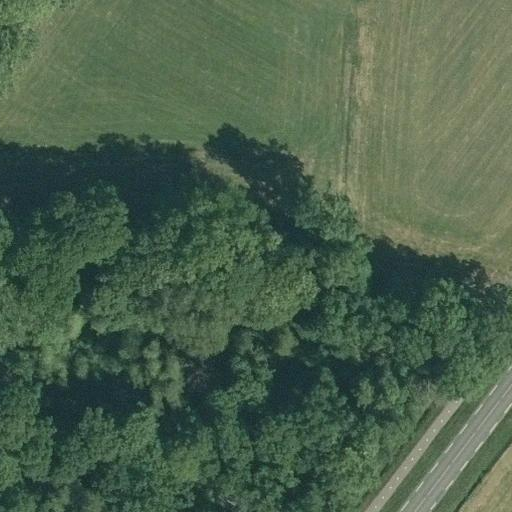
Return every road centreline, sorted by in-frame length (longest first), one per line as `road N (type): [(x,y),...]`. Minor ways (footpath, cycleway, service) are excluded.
road 1 (track): [(0,206),(63,202),(329,266)]
road 2 (secondary): [(416,511),(511,387)]
